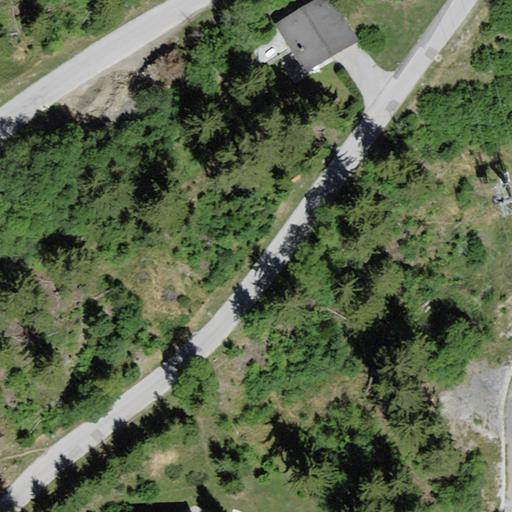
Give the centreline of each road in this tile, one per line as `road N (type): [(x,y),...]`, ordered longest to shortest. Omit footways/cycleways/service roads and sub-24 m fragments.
road 1 (unclassified): [(7,511),(72,448),(201,356),(257,293),(458,0)]
road 2 (unclassified): [(209,0),(84,69),(0,133)]
